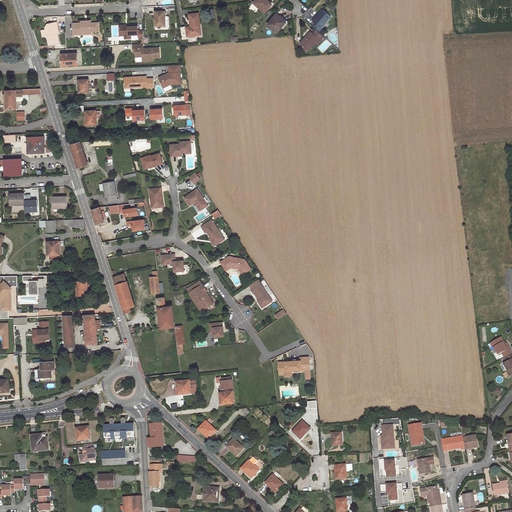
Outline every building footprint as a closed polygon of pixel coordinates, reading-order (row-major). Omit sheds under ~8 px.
[(264,0),(255,0),(253,3),(264,12),(271,4),(267,1),(266,1),(264,0)] [(331,16),(322,9),(312,21),(316,23),(313,26),(317,29),(319,31),(321,28),(331,16)] [(165,11),(155,12),(156,26),(166,26),(165,11)] [(198,13),(190,14),(191,24),(192,24),(192,26),(180,27),(182,39),(196,37),(196,35),(199,35),(197,26),(200,26),(198,13)] [(267,24),(277,32),(286,22),(277,14),(267,24)] [(81,23),(73,23),(73,32),(82,32),(82,34),(91,34),(91,31),(99,31),(98,23),(91,23),(91,21),(81,21),(81,23)] [(57,22),(47,24),(45,27),(46,30),(42,30),(44,37),(47,36),(49,44),(59,42),(57,33),(59,33),(57,22)] [(126,25),(119,25),(120,36),(125,35),(125,39),(131,39),(131,35),(138,35),(138,39),(144,38),(143,30),(138,30),(138,25),(126,25)] [(310,31),(299,43),(302,45),(301,48),(305,51),(306,49),(308,50),(315,43),(319,38),(322,41),(325,37),(319,31),(317,29),(313,33),(310,31)] [(160,57),(160,47),(144,48),(143,43),(133,44),(134,49),(136,49),(136,52),(136,56),(143,56),(143,61),(149,61),(149,57),(154,57),(160,57)] [(78,53),(62,53),(62,66),(78,66),(78,62),(82,62),(81,57),(78,57),(78,53)] [(168,73),(159,78),(164,88),(171,84),(181,83),(180,65),(169,66),(169,73),(168,73)] [(147,77),(125,78),(125,88),(147,87),(147,88),(154,87),(154,79),(147,79),(147,77)] [(89,79),(78,80),(79,93),(89,92),(89,79)] [(23,93),(42,92),(41,88),(23,89),(23,90),(6,91),(7,109),(17,108),(16,96),(23,96),(23,93)] [(186,105),(174,105),(175,115),(186,114),(186,105)] [(163,109),(151,110),(152,119),(163,118),(163,109)] [(96,110),(85,111),(86,125),(97,124),(96,110)] [(145,110),(133,111),(134,120),(145,119),(145,110)] [(33,138),(28,138),(28,153),(45,152),(44,138),(33,138)] [(170,145),(171,156),(181,155),(181,154),(191,153),(190,141),(180,142),(180,144),(170,145)] [(78,168),(88,164),(81,142),(71,145),(78,168)] [(147,160),(142,162),(144,169),(162,163),(159,153),(151,156),(150,155),(146,157),(147,160)] [(5,160),(5,174),(22,173),(22,160),(5,160)] [(195,173),(189,177),(194,183),(200,178),(195,173)] [(114,181),(103,184),(104,190),(105,197),(108,196),(109,202),(118,200),(114,181)] [(161,187),(149,189),(152,208),(164,206),(161,187)] [(197,189),(184,197),(190,206),(195,202),(200,210),(208,205),(197,189)] [(24,193),(9,193),(10,205),(25,204),(25,200),(24,193)] [(67,196),(52,197),(53,208),(68,208),(67,196)] [(38,211),(38,200),(25,200),(25,204),(25,212),(38,211)] [(119,211),(119,213),(123,212),(124,217),(138,215),(137,207),(124,208),(124,204),(118,205),(119,211)] [(96,225),(105,222),(101,210),(105,209),(104,206),(101,207),(91,210),(96,225)] [(221,215),(218,210),(212,214),(215,219),(221,215)] [(74,220),(74,227),(86,227),(83,219),(74,220)] [(40,221),(40,227),(47,227),(47,232),(56,232),(56,225),(64,224),(64,220),(40,221)] [(64,220),(64,224),(71,224),(71,228),(74,227),(74,220),(64,220)] [(144,229),(143,220),(126,222),(127,227),(130,226),(131,231),(144,229)] [(212,220),(201,227),(205,232),(207,231),(211,238),(210,239),(214,246),(224,239),(212,220)] [(240,243),(237,238),(228,244),(231,249),(240,243)] [(60,241),(47,241),(48,255),(50,255),(51,259),(58,259),(58,255),(60,255),(60,241)] [(175,254),(162,255),(163,264),(174,263),(174,271),(184,270),(183,260),(179,260),(175,261),(175,259),(175,254)] [(229,256),(220,262),(226,270),(233,265),(237,266),(242,274),(251,268),(245,259),(229,256)] [(127,280),(125,273),(113,276),(115,284),(127,280)] [(18,285),(18,276),(0,275),(0,296),(1,297),(1,310),(12,310),(12,286),(18,285)] [(33,280),(33,275),(23,275),(23,280),(29,280),(30,294),(40,293),(39,279),(33,280)] [(153,276),(149,277),(151,294),(160,293),(160,292),(158,277),(158,276),(153,276)] [(130,307),(135,305),(127,280),(115,284),(125,313),(131,311),(130,307)] [(87,281),(77,282),(78,295),(88,294),(87,281)] [(203,283),(189,292),(196,303),(201,300),(205,306),(208,304),(209,306),(214,303),(206,291),(207,291),(203,283)] [(261,283),(251,289),(254,293),(255,292),(260,298),(257,300),(262,307),(272,300),(261,283)] [(164,297),(157,298),(161,328),(174,326),(171,303),(165,304),(164,297)] [(287,312),(284,308),(275,314),(278,318),(287,312)] [(84,315),(86,344),(97,343),(96,328),(99,328),(99,322),(96,323),(95,320),(95,314),(84,315)] [(63,316),(65,347),(74,347),(72,315),(63,316)] [(38,330),(38,332),(39,335),(33,335),(34,343),(39,342),(39,340),(46,339),(50,339),(48,321),(40,322),(40,329),(38,330)] [(222,322),(210,323),(210,328),(213,327),(214,332),(214,337),(224,336),(222,322)] [(185,344),(183,325),(174,326),(177,345),(183,344),(185,344)] [(494,347),(498,354),(501,352),(504,357),(510,353),(511,353),(509,348),(506,342),(505,343),(503,344),(502,342),(504,341),(501,337),(491,343),(493,348),(494,347)] [(503,363),(507,370),(506,371),(509,375),(511,373),(511,353),(510,353),(504,357),(506,361),(503,363)] [(301,371),(305,371),(309,371),(309,357),(300,358),(300,361),(297,361),(296,359),(293,359),(292,360),(285,361),(278,361),(279,373),(283,373),(286,371),(293,371),(293,372),(301,372),(301,371)] [(40,377),(52,377),(51,369),(54,369),(54,362),(41,362),(41,369),(39,369),(40,377)] [(8,379),(0,379),(0,390),(0,391),(0,392),(9,391),(8,379)] [(190,379),(178,381),(179,388),(177,388),(178,394),(192,392),(190,379)] [(222,391),(219,392),(220,398),(221,398),(222,404),(234,402),(232,380),(221,381),(222,391)] [(206,421),(199,428),(202,431),(201,432),(209,439),(216,431),(209,424),(212,421),(209,418),(207,421),(206,421)] [(105,426),(105,438),(112,438),(112,440),(115,440),(115,438),(122,438),(122,439),(127,439),(127,437),(134,437),(134,425),(126,425),(126,420),(125,419),(124,419),(123,419),(122,419),(122,420),(122,425),(114,426),(114,421),(114,420),(113,420),(113,419),(112,419),(111,420),(110,421),(111,426),(105,426)] [(302,421),(293,431),(301,439),(308,431),(310,428),(302,421)] [(162,423),(151,424),(152,438),(148,439),(148,448),(164,446),(162,423)] [(383,435),(381,435),(382,449),(396,448),(395,424),(383,424),(383,435)] [(422,424),(409,426),(413,445),(423,444),(422,438),(421,438),(421,436),(424,436),(422,424)] [(89,428),(76,430),(77,440),(90,439),(89,428)] [(342,433),(333,433),(333,437),(332,437),(333,446),(343,445),(342,433)] [(36,440),(32,441),(33,451),(49,450),(49,445),(47,445),(47,438),(42,439),(42,435),(37,435),(36,436),(36,437),(36,438),(36,440)] [(478,447),(476,435),(463,437),(465,449),(478,447)] [(463,436),(441,440),(443,451),(462,448),(462,450),(465,449),(463,437),(463,436)] [(229,449),(236,456),(244,448),(234,438),(227,446),(230,448),(229,449)] [(96,461),(95,449),(93,449),(93,444),(84,445),(84,450),(83,450),(83,454),(79,455),(80,458),(81,459),(82,463),(88,462),(88,461),(96,461)] [(125,450),(101,452),(101,459),(126,458),(125,450)] [(196,456),(177,455),(177,462),(196,464),(196,456)] [(242,468),(245,471),(244,472),(252,478),(259,470),(252,463),(255,460),(252,457),(242,468)] [(397,476),(396,459),(385,460),(387,477),(397,476)] [(429,459),(418,460),(421,475),(431,474),(429,459)] [(162,472),(161,464),(149,465),(150,487),(159,486),(158,473),(162,472)] [(346,464),(336,465),(336,469),(335,469),(336,479),(347,479),(346,464)] [(269,486),(276,493),(284,484),(277,479),(279,476),(278,476),(279,475),(276,472),(266,482),(269,485),(269,486)] [(30,485),(40,485),(42,485),(45,485),(44,474),(30,475),(30,477),(26,477),(27,484),(30,484),(30,485)] [(114,475),(99,475),(100,488),(114,487),(114,475)] [(14,489),(23,489),(23,485),(27,484),(26,477),(23,477),(23,479),(14,480),(14,485),(14,489)] [(390,494),(390,500),(399,500),(398,483),(387,483),(388,494),(390,494)] [(508,483),(493,485),(495,495),(509,493),(508,483)] [(10,486),(1,486),(2,491),(2,496),(10,495),(10,493),(14,493),(14,489),(14,485),(10,485),(10,486)] [(217,488),(205,487),(203,501),(218,502),(219,495),(217,495),(217,488)] [(440,501),(437,487),(427,489),(421,490),(422,495),(428,494),(430,503),(431,503),(431,506),(442,504),(441,501),(440,501)] [(39,490),(39,497),(40,501),(47,500),(47,497),(50,497),(50,490),(43,490),(40,490),(39,490)] [(473,493),(464,495),(466,505),(465,506),(466,510),(476,508),(473,493)] [(124,511),(134,511),(134,497),(124,498),(124,511)] [(134,497),(134,511),(143,511),(142,497),(134,497)] [(347,498),(337,499),(337,503),(337,511),(348,511),(347,498)] [(39,504),(39,511),(41,510),(51,510),(50,504),(47,504),(47,500),(40,501),(40,504),(39,504)]
